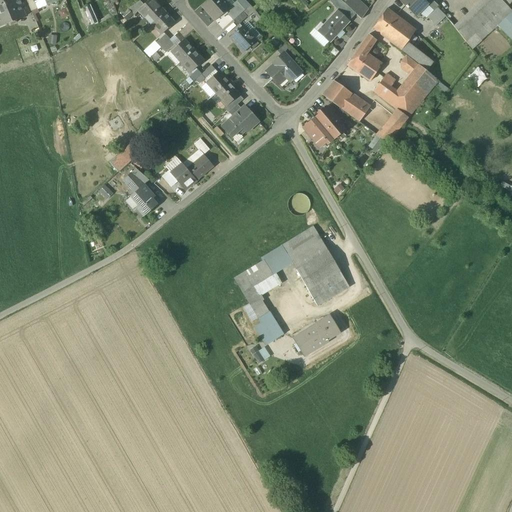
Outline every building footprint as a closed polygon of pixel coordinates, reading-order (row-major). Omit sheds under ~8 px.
[(0,0),(0,27),(9,23),(10,25),(17,23),(16,21),(25,17),(22,10),(24,10),(19,0),(0,0)] [(26,0),(31,11),(37,9),(34,1),(33,1),(33,0),(26,0)] [(35,0),(34,1),(37,9),(58,0),(35,0)] [(151,25),(152,24),(164,13),(152,0),(151,0),(145,6),(144,5),(138,11),(151,25)] [(208,0),(202,6),(215,21),(225,12),(230,8),(229,8),(222,0),(208,0)] [(225,12),(233,21),(242,12),(250,5),(244,0),(237,0),(229,8),(230,8),(225,12)] [(328,0),(339,10),(344,4),(347,0),(328,0)] [(347,0),(344,4),(360,19),(369,9),(360,2),(360,3),(356,0),(347,0)] [(402,0),(400,2),(415,16),(427,5),(427,4),(424,1),(422,0),(402,0)] [(427,5),(433,10),(426,16),(436,26),(445,17),(436,7),(438,6),(431,0),(424,0),(424,1),(427,4),(427,5)] [(472,49),(497,26),(511,40),(511,10),(509,7),(507,6),(500,0),(481,0),(453,26),(472,49)] [(128,9),(133,15),(138,11),(144,5),(140,1),(128,9)] [(242,12),(247,17),(254,10),(250,5),(242,12)] [(79,11),(86,28),(97,23),(90,6),(79,11)] [(373,29),(384,38),(392,28),(395,30),(400,22),(402,20),(386,9),(373,29)] [(317,32),(329,43),(336,36),(341,30),(349,22),(337,11),(317,32)] [(247,17),(242,12),(233,21),(237,26),(247,17)] [(174,23),(164,13),(152,24),(161,35),(174,23)] [(384,38),(401,51),(407,42),(414,32),(400,22),(395,30),(392,28),(384,38)] [(229,37),(243,53),(249,48),(251,50),(258,44),(242,26),(229,37)] [(324,48),(329,43),(317,32),(314,29),(309,34),(324,48)] [(341,30),(336,36),(339,39),(345,34),(341,30)] [(56,44),(57,35),(48,34),(47,43),(56,44)] [(347,65),(370,81),(382,64),(366,54),(375,40),(368,34),(347,65)] [(156,43),(161,48),(169,40),(165,35),(156,43)] [(174,45),(169,40),(161,48),(165,53),(174,45)] [(171,51),(180,62),(193,50),(183,40),(171,51)] [(407,55),(427,71),(433,63),(407,42),(401,51),(407,55)] [(279,48),(284,53),(290,48),(285,43),(279,48)] [(203,62),(193,50),(180,62),(191,73),(203,62)] [(276,60),(278,63),(267,72),(277,85),(289,75),(290,77),(298,70),(284,53),(276,60)] [(401,63),(413,72),(418,66),(406,57),(401,63)] [(413,72),(401,63),(401,69),(410,76),(413,72)] [(201,75),(205,79),(215,70),(211,66),(201,75)] [(382,98),(397,110),(408,119),(438,80),(418,66),(413,72),(410,76),(396,93),(390,88),(382,98)] [(478,67),(469,75),(478,86),(487,78),(478,67)] [(188,78),(192,82),(201,74),(197,70),(188,78)] [(290,77),(296,83),(304,77),(298,70),(290,77)] [(206,82),(216,93),(227,82),(218,72),(206,82)] [(373,92),(382,98),(390,88),(395,81),(386,74),(373,92)] [(229,81),(227,82),(216,93),(215,94),(226,106),(226,107),(239,95),(231,86),(232,85),(229,81)] [(321,95),(341,109),(352,94),(334,81),(321,95)] [(359,99),(352,94),(341,109),(348,114),(359,99)] [(228,113),(229,113),(237,105),(243,100),(239,95),(226,107),(226,106),(223,108),(228,113)] [(348,114),(359,123),(370,107),(359,99),(348,114)] [(241,110),(237,105),(229,113),(233,117),(238,112),(238,113),(241,110)] [(327,108),(315,118),(332,139),(344,129),(327,108)] [(387,143),(408,119),(397,110),(377,136),(387,143)] [(222,127),(235,142),(258,122),(248,111),(242,117),(238,113),(238,112),(233,117),(222,127)] [(327,144),(332,139),(315,118),(303,128),(305,131),(312,139),(318,146),(324,140),(327,144)] [(169,131),(173,136),(181,129),(177,124),(169,131)] [(301,135),(308,143),(312,139),(305,131),(301,135)] [(157,141),(161,146),(169,140),(165,135),(157,141)] [(108,163),(117,172),(146,146),(138,137),(108,163)] [(374,137),(368,146),(376,152),(382,143),(374,137)] [(194,144),(199,150),(203,155),(209,149),(200,139),(194,144)] [(199,150),(182,165),(196,181),(213,166),(203,155),(199,150)] [(185,190),(196,181),(182,165),(181,165),(172,173),(171,173),(177,181),(185,190)] [(122,180),(134,193),(143,185),(148,180),(135,169),(122,180)] [(162,177),(170,186),(177,181),(171,173),(172,173),(169,170),(162,177)] [(104,185),(99,190),(108,198),(113,193),(104,185)] [(154,197),(143,185),(134,193),(130,197),(137,206),(135,208),(143,217),(157,205),(152,199),(154,197)] [(310,204),(307,197),(301,194),(295,194),(289,198),(287,206),(290,213),(295,216),(301,216),(308,212),(310,204)] [(137,206),(130,197),(127,199),(135,208),(137,206)] [(312,227),(286,243),(292,253),(318,237),(312,227)] [(318,237),(292,253),(287,255),(292,264),(296,271),(327,252),(318,237)] [(242,294),(251,307),(262,300),(259,297),(281,284),(276,274),(292,264),(287,255),(292,253),(286,243),(261,259),(263,262),(272,276),(242,294)] [(338,272),(327,252),(296,271),(308,291),(338,272)] [(234,280),(242,294),(272,276),(263,262),(234,280)] [(347,288),(338,272),(308,291),(317,306),(347,288)] [(283,335),(262,300),(251,307),(251,308),(272,342),(283,335)] [(293,339),(303,356),(323,344),(322,343),(339,333),(329,316),(314,325),(315,326),(293,339)] [(258,363),(264,358),(255,346),(249,350),(258,363)]
